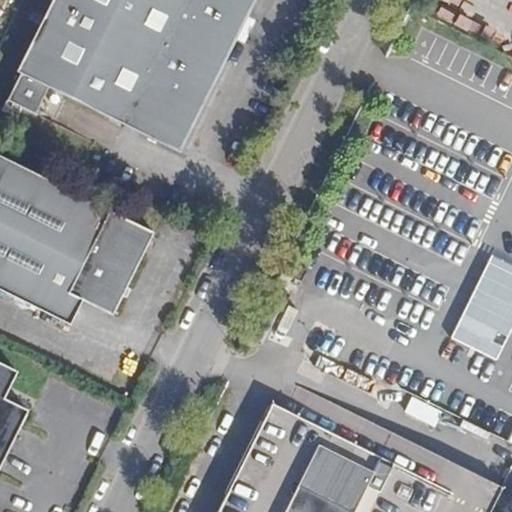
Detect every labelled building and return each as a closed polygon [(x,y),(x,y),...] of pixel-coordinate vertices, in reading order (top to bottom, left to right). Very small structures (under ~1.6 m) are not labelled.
[(255,0),(53,0),(19,70),(24,73),(10,100),(36,112),(49,86),(180,151),(255,0)] [(417,155),(427,160),(435,143),(426,138),(417,155)] [(154,232),(0,155),(0,290),(71,326),(84,300),(113,315),(154,232)] [(447,339),(493,361),(511,322),(511,267),(487,256),(447,339)] [(0,393),(0,389),(12,366),(0,360),(0,453),(23,405),(0,393)] [(434,428),(441,411),(410,398),(402,415),(434,428)] [(491,511),(402,468),(410,452),(377,435),(369,451),(329,432),(273,404),(219,511),(491,511)] [(402,468),(491,511),(503,487),(342,406),(329,432),(369,451),(377,435),(410,452),(402,468)]
